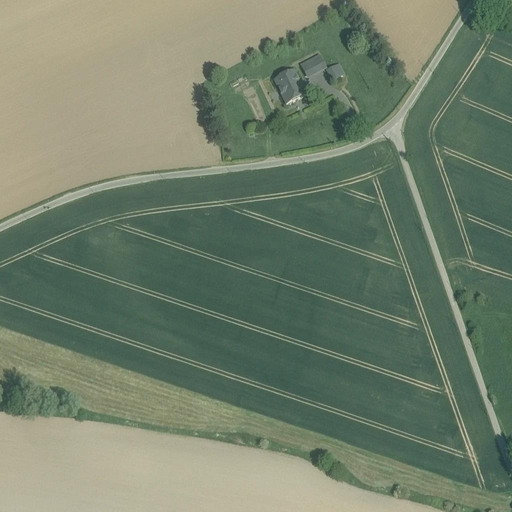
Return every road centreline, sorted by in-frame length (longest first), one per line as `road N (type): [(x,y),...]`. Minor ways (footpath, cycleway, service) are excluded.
road 1 (tertiary): [(0,228),(96,188),(296,161),(396,131)]
road 2 (residential): [(511,466),(396,131)]
road 3 (tertiary): [(396,131),(475,0)]
